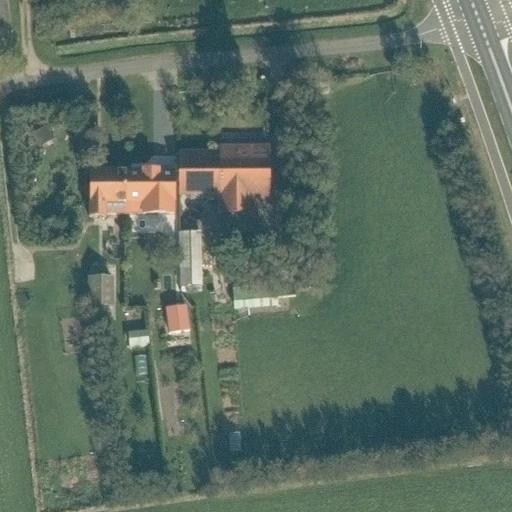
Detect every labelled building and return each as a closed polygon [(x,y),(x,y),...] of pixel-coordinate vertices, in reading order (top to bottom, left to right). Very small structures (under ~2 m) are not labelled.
[(0,1),(0,60),(12,59),(4,1),(0,1)] [(55,141),(47,128),(32,136),(39,150),(55,141)] [(179,171),(179,194),(218,194),(218,217),(252,216),(252,210),(260,210),(260,201),(270,201),(270,149),(235,149),(235,153),(179,154),(179,171)] [(177,171),(124,172),(124,216),(144,216),(178,217),(179,194),(179,171),(177,171)] [(124,216),(124,172),(92,172),(93,218),(107,218),(107,216),(124,216)] [(178,278),(178,279),(178,288),(181,288),(198,288),(198,279),(198,234),(178,234),(178,278)] [(150,254),(150,300),(174,300),(174,254),(150,254)] [(110,324),(109,308),(113,308),(113,279),(87,279),(87,308),(92,308),(93,324),(110,324)] [(294,287),(232,292),(234,313),(277,309),(277,300),(295,299),(294,287)] [(186,312),(167,315),(169,335),(189,332),(186,312)]
